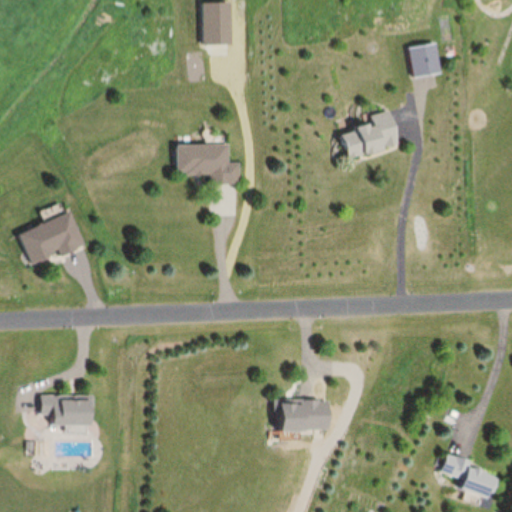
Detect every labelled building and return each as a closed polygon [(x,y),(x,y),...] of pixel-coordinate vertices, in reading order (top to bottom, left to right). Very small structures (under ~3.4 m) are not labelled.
[(348,156),(399,145),(393,115),(341,127),(348,156)] [(212,173),(212,183),(241,182),(241,161),(230,161),(230,142),(177,143),(178,173),(212,173)] [(32,265),(84,245),(71,211),(19,231),(32,265)] [(92,424),(92,395),(42,394),(42,414),(54,414),(53,424),(92,424)] [(331,429),(331,399),(279,399),(279,429),(331,429)] [(463,477),(460,489),(488,497),(496,470),(446,455),(442,471),(463,477)]
